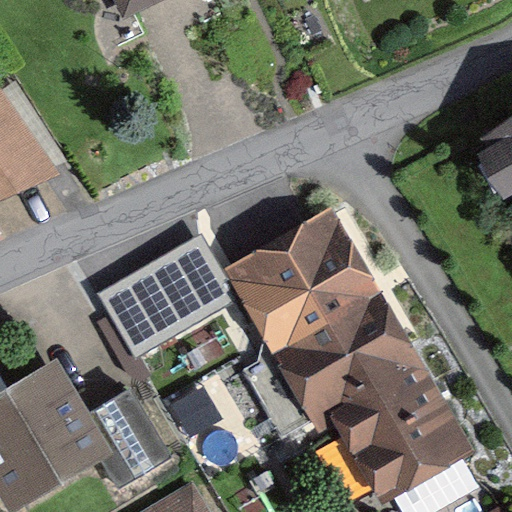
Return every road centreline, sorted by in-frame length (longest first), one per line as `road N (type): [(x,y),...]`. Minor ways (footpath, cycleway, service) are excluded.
road 1 (residential): [(0,275),(333,131)]
road 2 (residential): [(333,131),(511,425)]
road 3 (residential): [(333,131),(511,54)]
